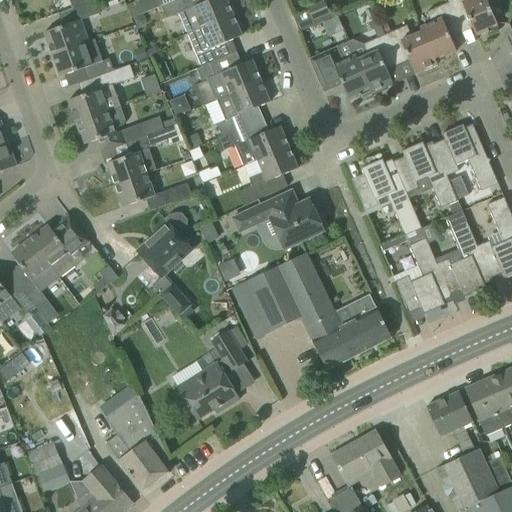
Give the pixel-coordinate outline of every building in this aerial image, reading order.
[(67,0),(72,10),(79,7),(93,3),(91,0),(67,0)] [(140,0),(125,6),(130,19),(133,19),(136,17),(143,14),(161,7),(158,0),(140,0)] [(178,14),(186,34),(201,28),(201,29),(233,15),(226,0),(210,0),(192,8),(186,11),(181,0),(176,0),(161,7),(166,19),(178,14)] [(445,0),(447,3),(448,3),(456,22),(467,17),(476,36),(488,31),(487,29),(497,24),(486,0),(445,0)] [(305,9),(311,22),(329,15),(323,1),(305,9)] [(93,3),(79,7),(84,19),(100,14),(95,2),(93,3)] [(418,28),(420,32),(422,31),(434,59),(443,55),(444,57),(456,52),(448,33),(459,28),(456,22),(448,3),(447,3),(426,13),(430,22),(418,28)] [(136,17),(133,19),(137,29),(143,26),(146,20),(143,14),(136,17)] [(186,34),(201,68),(208,65),(209,65),(236,53),(231,41),(241,37),(233,15),(201,29),(201,28),(186,34)] [(336,17),(329,20),(333,30),(340,27),(336,17)] [(44,33),(51,55),(89,42),(81,20),(44,33)] [(386,25),(381,27),(385,35),(390,33),(386,25)] [(390,33),(385,35),(396,60),(407,56),(415,75),(437,65),(434,59),(422,31),(420,32),(410,36),(406,26),(390,33)] [(353,41),(349,42),(355,57),(369,88),(368,88),(370,94),(392,84),(384,65),(396,60),(385,35),(363,45),(353,41)] [(87,81),(103,75),(112,72),(108,60),(101,62),(93,40),(89,42),(51,55),(59,77),(82,69),(87,81)] [(369,88),(355,57),(349,42),(334,49),(316,57),(310,59),(309,59),(324,94),(342,86),(348,99),(360,94),(359,92),(368,88),(369,88)] [(144,48),(134,51),(138,62),(147,59),(144,48)] [(154,49),(146,52),(150,62),(157,58),(154,49)] [(214,101),(216,101),(260,82),(252,61),(214,77),(209,65),(208,65),(201,68),(196,70),(201,83),(206,81),(214,101)] [(68,101),(76,123),(119,107),(111,86),(134,78),(130,66),(112,72),(103,75),(107,87),(68,101)] [(260,82),(216,101),(225,122),(216,125),(218,130),(221,137),(237,131),(232,119),(251,111),(269,103),(260,82)] [(119,107),(76,123),(83,145),(96,141),(101,153),(124,145),(120,132),(115,134),(114,129),(123,126),(124,122),(119,107)] [(124,145),(126,144),(133,141),(163,130),(158,118),(120,132),(124,145)] [(445,144),(435,149),(434,149),(446,177),(458,172),(456,166),(467,161),(481,192),(498,185),(489,163),(490,160),(487,159),(473,128),(465,131),(463,125),(441,134),(445,144)] [(234,147),(243,168),(288,148),(280,127),(242,143),(237,131),(221,137),(216,139),(217,139),(221,152),(234,147)] [(107,164),(115,186),(147,175),(156,171),(149,150),(167,142),(163,130),(133,141),(126,144),(130,156),(107,164)] [(196,135),(185,139),(190,151),(201,146),(196,135)] [(405,161),(394,166),(406,194),(417,189),(415,184),(427,179),(440,209),(456,202),(446,177),(434,149),(435,149),(432,142),(431,143),(432,146),(425,149),(422,143),(401,152),(405,161)] [(8,144),(0,146),(0,172),(16,167),(8,144)] [(288,148),(243,168),(257,201),(265,197),(260,185),(297,169),(288,148)] [(406,194),(394,166),(391,160),(390,160),(392,163),(385,166),(382,160),(361,169),(365,179),(353,184),(365,212),(377,206),(375,201),(386,196),(390,206),(403,237),(421,229),(405,194),(406,194)] [(209,169),(198,174),(202,185),(221,177),(217,167),(210,171),(209,169)] [(147,175),(115,186),(123,208),(146,200),(150,212),(191,197),(187,184),(154,196),(147,175)] [(277,235),(273,239),(272,244),(274,248),(278,250),(283,250),(284,251),(324,232),(322,228),(325,226),(319,214),(316,216),(309,200),(298,205),(291,191),(232,219),(239,234),(269,220),(277,235)] [(488,242),(476,247),(491,281),(492,281),(489,275),(500,270),(504,280),(511,276),(511,217),(504,198),(486,206),(502,243),(491,248),(488,242)] [(448,260),(436,265),(451,299),(449,292),(459,288),(464,297),(485,288),(482,282),(489,279),(490,282),(491,281),(476,247),(461,212),(444,220),(462,260),(450,265),(448,260)] [(137,252),(150,267),(161,279),(193,251),(179,236),(184,232),(187,227),(187,221),(181,214),(177,214),(170,215),(168,217),(166,220),(167,225),(137,252)] [(48,226),(29,240),(50,267),(58,278),(74,266),(66,255),(68,253),(75,248),(73,246),(78,242),(84,237),(68,215),(67,216),(62,220),(61,221),(63,222),(52,231),(48,226)] [(78,242),(73,246),(75,248),(83,259),(90,253),(90,243),(85,237),(84,237),(78,242)] [(451,299),(436,265),(425,239),(408,246),(421,278),(410,283),(407,277),(395,282),(407,310),(419,305),(423,315),(445,305),(442,299),(449,296),(450,299),(451,299)] [(29,240),(10,254),(31,281),(50,267),(29,240)] [(232,289),(248,321),(257,339),(300,318),(327,371),(391,338),(376,309),(342,326),(306,253),(263,273),(232,289)] [(91,286),(97,295),(110,285),(103,276),(91,286)] [(36,308),(26,296),(17,284),(7,292),(0,283),(0,322),(0,323),(1,324),(19,310),(25,317),(36,308)] [(158,296),(178,317),(191,306),(171,284),(158,296)] [(36,308),(46,300),(37,288),(26,296),(36,308)] [(117,312),(114,314),(110,309),(102,317),(112,338),(125,326),(121,322),(124,319),(117,312)] [(209,342),(228,374),(247,362),(240,350),(247,345),(236,327),(228,332),(228,331),(209,342)] [(176,387),(197,421),(223,405),(225,409),(239,400),(216,362),(176,387)] [(511,371),(511,369),(490,378),(500,402),(491,406),(502,429),(511,424),(511,371)] [(75,375),(60,382),(67,399),(82,392),(75,375)] [(500,402),(490,378),(465,389),(485,437),(502,429),(491,406),(500,402)] [(125,404),(104,419),(128,453),(117,460),(140,493),(170,472),(167,468),(170,465),(137,394),(135,396),(133,392),(122,400),(125,404)] [(452,433),(463,457),(474,452),(463,428),(473,423),(459,393),(425,408),(439,439),(452,433)] [(331,456),(333,460),(349,488),(350,487),(372,475),(379,489),(400,478),(375,432),(331,456)] [(36,476),(36,477),(62,465),(52,443),(24,454),(34,477),(36,476)] [(474,452),(463,457),(435,470),(443,487),(440,488),(445,498),(447,497),(454,511),(458,511),(466,509),(467,511),(511,511),(511,486),(511,487),(499,458),(485,464),(479,450),(474,452)] [(62,465),(36,477),(44,495),(69,484),(62,465)] [(82,510),(79,511),(122,511),(131,505),(132,504),(119,489),(101,468),(83,482),(89,490),(77,500),(75,502),(82,510)] [(349,488),(332,497),(339,511),(350,511),(361,506),(350,487),(349,488)]
